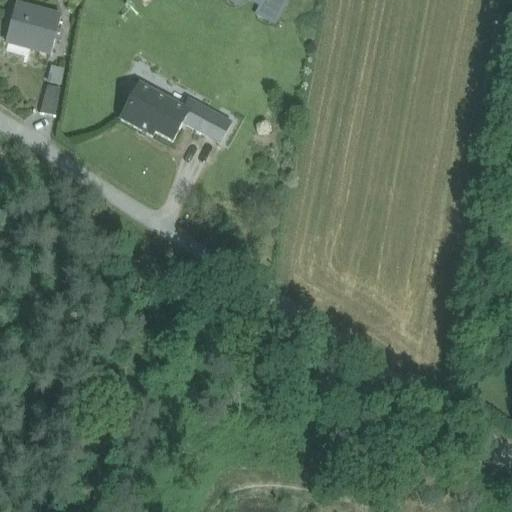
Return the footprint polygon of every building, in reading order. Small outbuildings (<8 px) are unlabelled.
[(276,26),(289,0),(226,0),(242,8),(245,0),(247,0),(261,7),(257,16),(276,26)] [(60,19),(17,9),(9,42),(32,48),(31,52),(51,58),(60,19)] [(32,48),(9,42),(7,47),(31,52),(32,48)] [(63,77),(50,74),(47,90),(60,93),(63,77)] [(183,112),(139,87),(129,105),(120,124),(138,134),(142,129),(145,131),(160,139),(173,146),(183,127),(206,139),(217,119),(188,103),(183,112)] [(55,122),(60,93),(47,90),(40,119),(55,122)] [(220,146),(231,127),(217,119),(206,139),(220,146)] [(511,209),(498,207),(495,218),(511,220),(511,209)]
